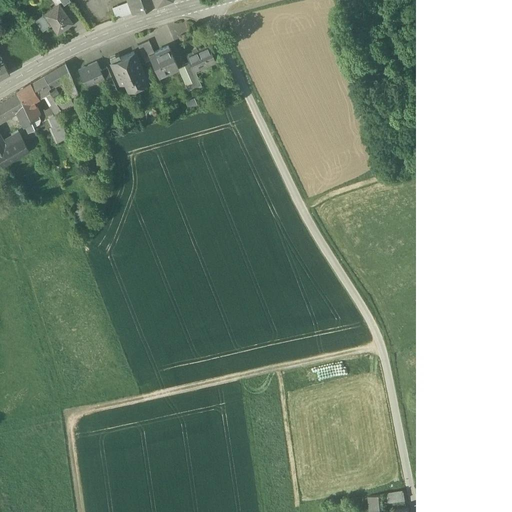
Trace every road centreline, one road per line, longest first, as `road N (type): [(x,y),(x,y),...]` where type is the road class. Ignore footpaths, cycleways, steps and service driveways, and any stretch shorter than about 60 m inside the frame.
road 1 (unclassified): [(408,481),(368,320),(304,217),(195,5)]
road 2 (track): [(0,434),(378,343)]
road 3 (secondary): [(195,5),(109,33),(0,89)]
